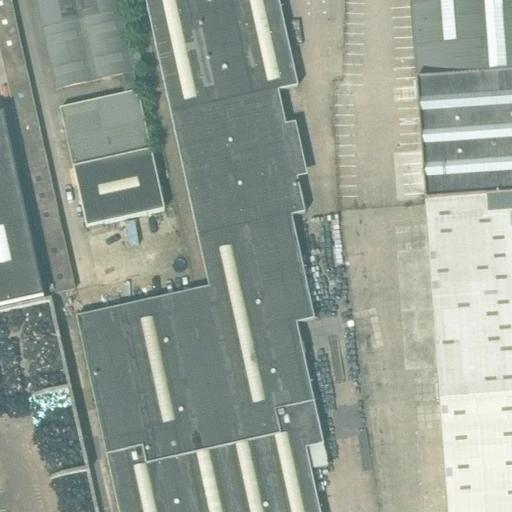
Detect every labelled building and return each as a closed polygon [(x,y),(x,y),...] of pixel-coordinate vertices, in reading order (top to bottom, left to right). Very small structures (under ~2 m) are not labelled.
[(75,292),(10,0),(0,0),(0,49),(53,296),(75,292)] [(120,11),(128,9),(126,0),(35,0),(55,89),(143,71),(140,56),(130,58),(120,11)] [(144,0),(208,288),(76,318),(118,511),(319,511),(306,449),(323,446),(296,324),(313,320),(291,217),(305,214),(278,92),(296,88),(277,0),(144,0)] [(511,511),(511,0),(409,0),(421,154),(425,200),(442,434),(446,485),(447,511),(511,511)] [(165,212),(138,94),(60,112),(87,230),(165,212)] [(0,115),(0,308),(43,300),(3,115),(0,115)]
